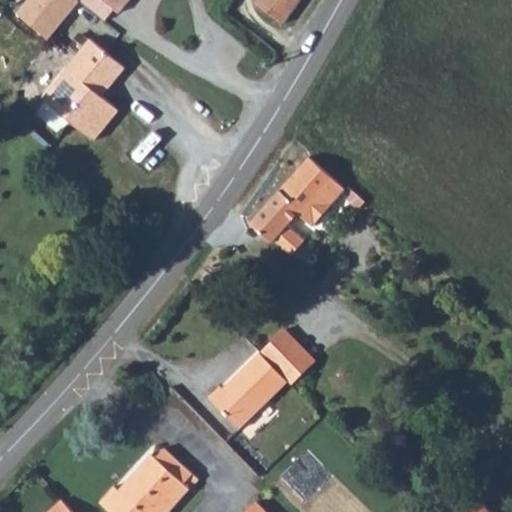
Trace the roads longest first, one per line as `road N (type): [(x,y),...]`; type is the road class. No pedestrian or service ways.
road 1 (tertiary): [(0,460),(170,267),(292,93),(342,0)]
road 2 (unknown): [(73,378),(189,446),(214,479),(207,511)]
